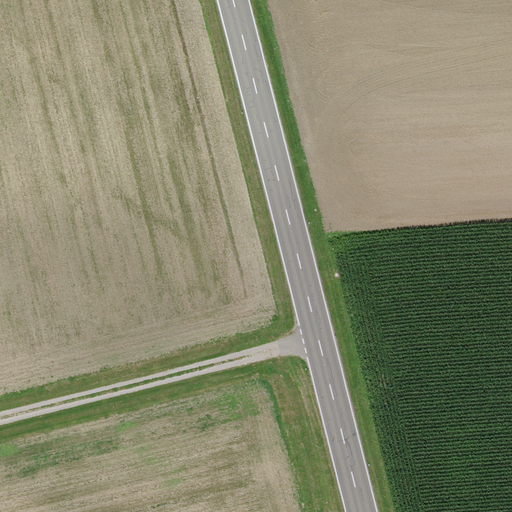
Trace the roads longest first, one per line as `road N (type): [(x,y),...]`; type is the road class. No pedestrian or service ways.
road 1 (secondary): [(362,511),(234,0)]
road 2 (track): [(319,339),(0,418)]
